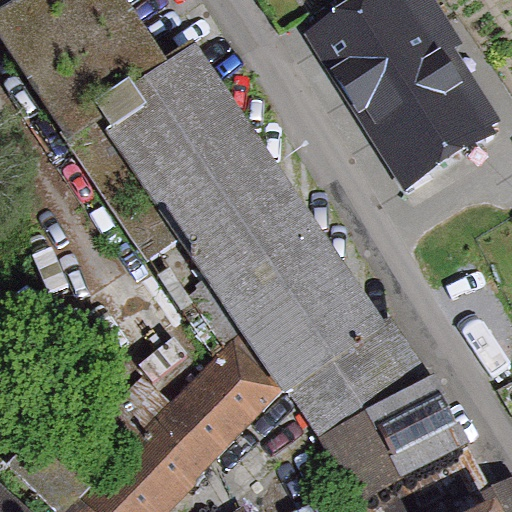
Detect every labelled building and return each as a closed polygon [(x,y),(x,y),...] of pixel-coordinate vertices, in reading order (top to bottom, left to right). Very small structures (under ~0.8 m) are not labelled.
[(120,0),(31,0),(0,21),(0,45),(149,271),(177,250),(203,285),(192,293),(230,347),(239,338),(281,401),(285,407),(291,404),(320,444),(353,511),(472,456),(436,383),(197,55),(169,74),(120,0)] [(368,0),(307,38),(406,196),(498,139),(493,132),(503,125),(457,53),(463,48),(432,0),(368,0)] [(0,511),(174,511),(281,401),(239,338),(230,347),(171,406),(142,380),(87,442),(114,467),(73,511),(20,511),(0,491),(0,511)] [(51,511),(68,511),(102,476),(48,426),(6,470),(51,511)] [(455,511),(490,494),(472,456),(353,511),(352,511),(246,511),(245,509),(240,511),(455,511)] [(511,511),(511,483),(490,494),(455,511),(511,511)]
